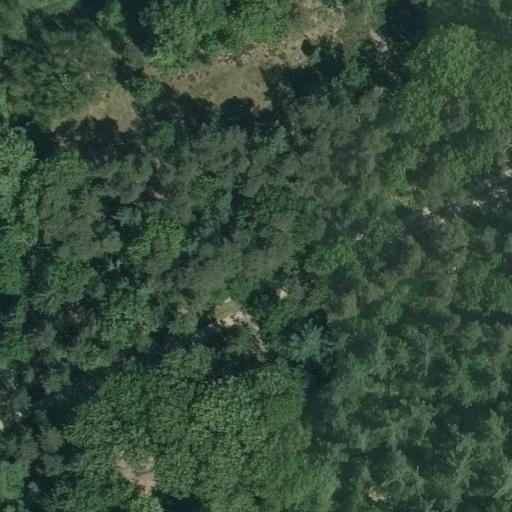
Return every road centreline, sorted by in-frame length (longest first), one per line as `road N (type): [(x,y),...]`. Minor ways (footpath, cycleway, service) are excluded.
road 1 (track): [(0,423),(511,197)]
road 2 (track): [(327,511),(237,315)]
